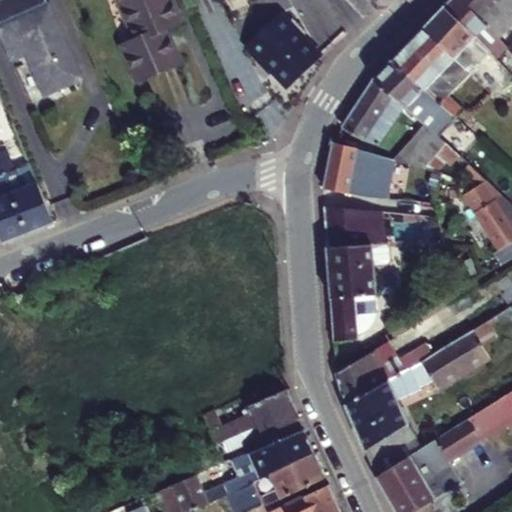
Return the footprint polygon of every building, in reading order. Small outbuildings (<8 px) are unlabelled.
[(7,0),(0,3),(0,24),(42,7),(39,0),(7,0)] [(186,46),(171,13),(163,17),(156,0),(113,0),(141,63),(126,70),(142,107),(186,87),(171,53),(186,46)] [(172,13),(165,0),(156,0),(163,17),(171,13),(172,13)] [(329,0),(327,3),(354,30),(382,1),(381,0),(329,0)] [(511,0),(469,0),(465,4),(500,38),(507,45),(511,39),(511,0)] [(450,19),(487,53),(500,38),(465,4),(450,19)] [(42,7),(0,24),(0,41),(8,60),(23,54),(40,95),(74,80),(42,7)] [(242,44),(287,90),(324,54),(279,8),(242,44)] [(479,61),(487,53),(450,19),(430,39),(479,85),(491,72),(479,61)] [(479,85),(430,39),(403,65),(440,98),(461,118),(478,134),(485,125),(470,111),(482,97),(497,111),(502,105),(488,92),(479,85)] [(415,123),(440,98),(403,65),(376,94),(415,123)] [(492,87),(488,92),(502,105),(506,101),(492,87)] [(399,140),(408,130),(428,145),(434,137),(415,123),(376,94),(346,130),(370,150),(387,130),(399,140)] [(472,139),(478,134),(461,118),(455,124),(472,139)] [(375,206),(383,163),(338,150),(330,198),(375,206)] [(0,159),(0,166),(8,187),(17,183),(7,157),(0,159)] [(0,237),(5,250),(30,241),(16,207),(8,187),(0,166),(0,211),(0,212),(0,211),(0,237)] [(482,205),(511,249),(511,205),(502,192),(482,205)] [(54,231),(40,197),(16,207),(30,241),(54,231)] [(388,224),(331,216),(334,236),(336,256),(389,257),(388,224)] [(339,278),(399,277),(418,276),(418,267),(402,266),(402,258),(336,256),(339,278)] [(339,278),(349,353),(368,350),(367,345),(377,343),(377,342),(390,340),(395,338),(399,333),(401,328),(399,305),(400,305),(399,277),(339,278)] [(7,300),(11,311),(26,306),(21,294),(7,300)] [(456,402),(475,389),(506,369),(490,343),(453,366),(365,422),(383,481),(392,497),(446,462),(418,417),(439,404),(436,400),(449,391),(456,402)] [(365,422),(453,366),(444,351),(416,369),(406,354),(355,386),(365,422)] [(300,409),(290,387),(251,404),(257,419),(234,428),(224,405),(212,410),(225,441),(243,433),(248,431),(300,409)] [(300,409),(248,431),(251,438),(264,433),(269,446),(310,429),(300,409)] [(468,478),(509,451),(504,443),(510,439),(501,426),(446,462),(392,497),(400,511),(456,511),(450,501),(473,486),(468,478)] [(252,453),(262,477),(321,451),(310,429),(269,446),(252,453)] [(248,446),(243,433),(225,441),(230,453),(248,446)] [(321,451),(262,477),(273,500),(332,475),(321,451)] [(167,489),(176,511),(180,511),(217,496),(207,472),(167,489)] [(273,508),(274,511),(349,511),(335,481),(273,508)]
